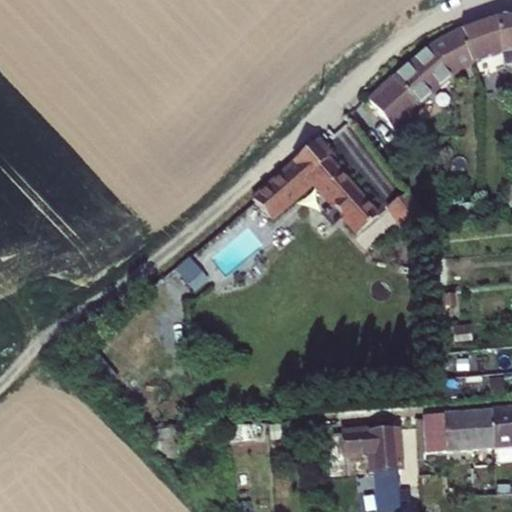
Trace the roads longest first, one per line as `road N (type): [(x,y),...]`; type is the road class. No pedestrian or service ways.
road 1 (residential): [(489,0),(406,38),(145,273)]
road 2 (track): [(0,386),(145,273)]
road 3 (residential): [(511,404),(337,417)]
